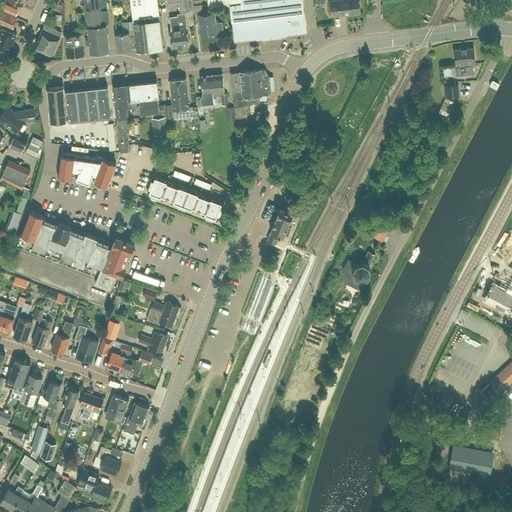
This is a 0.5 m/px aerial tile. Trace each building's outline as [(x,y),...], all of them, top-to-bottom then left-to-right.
[(130,0),(134,32),(132,32),(131,27),(126,27),(127,35),(128,35),(129,42),(136,42),(137,51),(163,48),(157,0),(130,0)] [(180,11),(192,9),(190,0),(168,0),(168,3),(179,2),(180,11)] [(234,39),(307,30),(303,0),(207,0),(208,4),(230,2),(234,39)] [(330,0),(329,0),(332,16),(360,12),(358,0),(330,0)] [(19,9),(9,5),(4,3),(1,9),(16,16),(19,9)] [(199,19),(200,33),(209,32),(210,33),(214,33),(215,32),(217,31),(222,30),(221,21),(214,22),(213,11),(202,12),(201,3),(193,4),(195,19),(199,19)] [(86,6),(88,26),(89,32),(86,32),(86,37),(86,42),(86,41),(89,41),(91,52),(108,50),(105,24),(101,25),(99,11),(99,5),(86,6)] [(0,18),(0,22),(12,28),(17,17),(3,11),(0,18)] [(77,24),(84,23),(83,11),(76,12),(77,24)] [(187,27),(185,12),(178,13),(178,15),(180,31),(177,31),(179,46),(182,46),(182,45),(189,45),(187,27)] [(178,46),(179,46),(177,31),(180,31),(178,15),(170,16),(171,29),(170,29),(171,47),(178,46)] [(52,53),(62,32),(56,30),(56,29),(45,24),(35,46),(52,53)] [(0,31),(0,47),(9,51),(17,33),(2,27),(0,31)] [(130,48),(129,42),(128,35),(127,35),(126,27),(123,28),(124,32),(115,33),(117,49),(119,49),(119,50),(124,50),(124,49),(130,48)] [(65,34),(67,55),(83,53),(81,29),(72,30),(73,33),(65,34)] [(473,64),(475,63),(474,47),(455,49),(458,75),(474,73),(473,64)] [(266,75),(265,68),(231,72),(233,91),(234,91),(235,99),(233,99),(235,117),(244,116),(244,113),(251,112),(250,103),(260,102),(259,94),(269,93),(269,91),(271,91),(269,74),(266,75)] [(213,94),(221,93),(222,102),(228,102),(227,92),(225,92),(223,73),(211,74),(213,94)] [(198,105),(203,105),(202,102),(214,101),(213,94),(211,74),(201,75),(203,95),(201,95),(201,96),(197,96),(198,105)] [(176,109),(189,108),(186,77),(170,79),(173,104),(165,105),(166,117),(174,116),(174,113),(176,113),(176,109)] [(129,83),(131,100),(158,97),(156,80),(155,80),(132,82),(129,83)] [(129,105),(130,105),(131,105),(129,83),(113,85),(116,107),(129,105)] [(445,97),(459,95),(458,84),(444,85),(445,97)] [(91,118),(110,115),(107,85),(65,90),(70,131),(85,129),(84,119),(86,119),(91,118)] [(51,122),(67,120),(64,86),(47,88),(51,122)] [(160,110),(158,97),(131,100),(132,105),(130,105),(132,116),(143,114),(143,112),(152,111),(153,116),(152,117),(154,133),(167,131),(165,115),(159,116),(158,110),(160,110)] [(449,112),(454,101),(445,97),(440,108),(449,112)] [(29,123),(36,122),(34,108),(15,110),(8,105),(0,114),(0,116),(15,130),(23,121),(29,120),(29,123)] [(131,116),(129,105),(116,107),(118,123),(116,123),(117,139),(118,152),(129,150),(128,138),(128,116),(131,116)] [(234,107),(227,107),(228,119),(235,118),(234,107)] [(114,121),(107,122),(110,149),(116,149),(114,121)] [(251,130),(245,125),(238,132),(244,137),(251,130)] [(30,143),(40,147),(43,141),(33,136),(30,143)] [(13,137),(9,146),(21,151),(25,143),(13,137)] [(251,150),(254,142),(242,138),(239,146),(251,150)] [(40,148),(40,147),(30,143),(28,147),(38,152),(40,148)] [(136,145),(134,155),(145,156),(146,147),(136,145)] [(94,180),(107,185),(116,163),(103,158),(62,152),(62,155),(61,155),(58,176),(72,178),(72,175),(77,177),(76,178),(89,183),(91,178),(94,179),(94,180)] [(30,168),(8,158),(0,176),(22,186),(30,168)] [(168,180),(154,174),(152,180),(152,179),(149,187),(147,192),(151,194),(151,195),(157,197),(158,196),(161,198),(162,197),(161,197),(167,180),(168,181),(169,180),(168,180)] [(178,184),(168,181),(167,180),(161,197),(162,197),(171,201),(172,201),(178,184)] [(178,184),(172,201),(171,201),(171,202),(178,205),(182,207),(189,187),(178,183),(178,184)] [(193,209),(199,192),(200,193),(200,192),(189,187),(182,207),(185,208),(185,207),(193,210),(193,209)] [(200,193),(199,192),(193,209),(203,213),(204,213),(210,197),(209,196),(200,193)] [(204,213),(203,213),(202,214),(206,215),(206,216),(212,219),(213,218),(217,219),(219,214),(222,207),(222,206),(224,201),(210,196),(209,196),(210,197),(204,213)] [(293,211),(280,206),(271,230),(272,230),(280,234),(283,235),(284,235),(288,236),(291,228),(287,226),(293,211)] [(116,235),(113,243),(97,237),(97,236),(85,231),(85,232),(72,227),(72,226),(57,221),(44,216),(29,210),(21,232),(8,266),(103,302),(115,272),(122,274),(126,265),(124,264),(129,251),(131,252),(135,242),(126,239),(127,238),(125,237),(124,238),(116,235)] [(386,234),(389,227),(375,220),(371,227),(386,234)] [(276,243),(280,234),(272,230),(268,240),(276,243)] [(360,288),(361,280),(369,278),(373,272),(369,263),(374,253),(369,250),(363,260),(356,263),(355,263),(348,259),(344,267),(343,270),(347,280),(349,283),(358,288),(360,288)] [(269,280),(270,277),(266,275),(249,315),(262,321),(277,283),(269,280)] [(18,285),(21,278),(14,276),(12,283),(18,285)] [(504,289),(494,284),(486,299),(509,311),(511,304),(511,279),(506,288),(504,289)] [(146,297),(158,298),(159,287),(147,286),(146,297)] [(55,298),(58,292),(48,288),(46,294),(55,298)] [(35,301),(39,296),(33,290),(29,296),(35,301)] [(57,301),(64,303),(68,294),(61,292),(57,301)] [(115,306),(123,308),(126,296),(118,294),(115,306)] [(16,310),(20,312),(24,300),(19,299),(15,308),(16,309),(16,310)] [(26,338),(32,319),(26,317),(31,303),(24,300),(19,315),(20,315),(13,333),(26,338)] [(158,322),(159,320),(171,325),(172,322),(174,322),(176,317),(174,317),(175,315),(176,311),(178,312),(180,307),(178,306),(179,304),(166,300),(165,304),(153,300),(151,306),(147,318),(158,322)] [(5,312),(2,311),(1,311),(0,313),(0,327),(1,328),(2,330),(6,331),(7,330),(9,331),(14,315),(12,314),(14,309),(7,306),(5,312)] [(33,316),(39,318),(43,308),(36,306),(33,316)] [(83,309),(77,307),(74,315),(80,317),(83,309)] [(32,340),(43,344),(49,327),(51,320),(40,316),(38,323),(32,340)] [(69,335),(73,323),(65,320),(60,333),(56,332),(51,346),(64,351),(69,335)] [(258,333),(262,323),(254,320),(253,323),(245,320),(242,326),(258,333)] [(109,321),(106,328),(114,331),(116,323),(109,321)] [(92,360),(98,340),(83,335),(86,326),(80,324),(76,338),(80,339),(75,355),(92,360)] [(162,350),(168,335),(154,330),(152,337),(141,333),(138,340),(149,344),(149,345),(162,350)] [(105,353),(107,348),(105,347),(106,343),(111,345),(113,338),(103,335),(98,350),(103,352),(105,353)] [(107,363),(119,367),(127,345),(122,343),(120,348),(119,352),(107,348),(105,353),(110,355),(107,363)] [(127,345),(119,367),(131,371),(131,370),(137,373),(142,360),(129,355),(132,346),(127,345)] [(151,352),(141,348),(138,356),(148,360),(151,352)] [(6,379),(15,382),(23,361),(14,358),(6,379)] [(30,364),(23,361),(15,382),(13,389),(22,392),(27,379),(25,378),(30,364)] [(488,398),(496,390),(511,375),(511,361),(489,382),(481,390),(488,398)] [(39,385),(41,378),(30,374),(21,402),(27,404),(32,391),(36,392),(39,385)] [(49,406),(46,414),(51,416),(57,400),(54,400),(60,384),(54,382),(55,381),(51,379),(50,380),(49,380),(45,390),(44,390),(43,393),(44,393),(43,396),(49,398),(46,405),(49,406)] [(67,422),(78,392),(79,391),(73,389),(73,387),(70,386),(69,387),(67,387),(62,402),(67,404),(61,420),(67,422)] [(85,407),(82,416),(81,419),(86,421),(88,415),(96,418),(98,412),(103,400),(95,397),(95,396),(90,394),(90,395),(84,393),(80,405),(85,407)] [(123,415),(128,400),(113,394),(105,417),(123,423),(126,416),(123,415)] [(149,407),(134,402),(128,416),(127,415),(122,430),(133,434),(138,421),(143,422),(149,407)] [(9,421),(11,414),(4,411),(1,418),(0,417),(0,423),(6,426),(7,422),(9,421)] [(47,428),(39,425),(32,448),(40,451),(47,428)] [(21,438),(24,431),(12,426),(9,433),(21,438)] [(100,440),(103,430),(97,428),(94,437),(100,440)] [(51,459),(57,443),(45,439),(40,455),(51,459)] [(61,455),(67,457),(72,443),(65,441),(61,455)] [(116,474),(121,460),(109,455),(111,450),(101,446),(97,457),(103,459),(100,468),(116,474)] [(493,454),(454,446),(450,465),(489,473),(493,454)] [(64,465),(67,457),(61,455),(60,455),(55,472),(60,475),(60,476),(64,465)] [(31,457),(27,464),(37,469),(41,462),(31,457)] [(56,473),(50,469),(46,476),(47,477),(47,476),(49,478),(53,477),(56,473)] [(107,500),(111,487),(96,481),(99,475),(83,469),(78,482),(93,487),(91,494),(107,500)] [(9,482),(14,484),(19,476),(14,473),(9,482)] [(13,508),(19,511),(26,511),(32,502),(31,502),(35,496),(36,495),(37,495),(42,487),(42,486),(44,482),(40,479),(32,493),(29,494),(23,490),(24,489),(13,508)] [(62,494),(69,498),(76,486),(65,479),(58,491),(59,491),(63,493),(62,494)] [(13,508),(24,489),(18,486),(14,492),(8,489),(1,501),(13,508)] [(35,496),(31,502),(32,502),(26,511),(52,511),(55,508),(35,496)]
